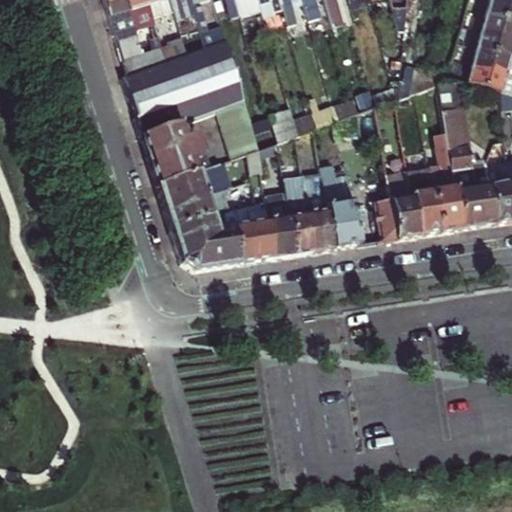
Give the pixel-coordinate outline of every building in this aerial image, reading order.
[(144,57),(130,13),(126,0),(104,0),(124,63),(144,57)] [(147,0),(126,0),(130,13),(149,7),(147,0)] [(190,0),(169,0),(170,1),(173,9),(178,8),(182,20),(189,17),(193,28),(198,26),(190,0)] [(236,0),(227,0),(230,10),(238,8),(236,0)] [(236,0),(238,8),(241,18),(262,13),(257,0),(236,0)] [(353,0),(356,10),(366,7),(364,0),(353,0)] [(491,2),(487,17),(511,24),(511,2),(508,2),(507,6),(491,2)] [(280,3),(271,5),(275,18),(284,16),(283,13),(280,3)] [(398,36),(403,34),(406,5),(390,9),(398,36)] [(296,30),(291,11),(283,13),(284,16),(288,32),(296,30)] [(511,24),(487,17),(482,33),(481,36),(498,41),(499,36),(511,39),(511,24)] [(206,51),(225,45),(221,30),(201,36),(206,51)] [(498,41),(481,36),(477,52),(510,60),(511,61),(511,39),(499,36),(498,41)] [(141,142),(179,128),(216,114),(242,104),(225,45),(206,51),(187,58),(175,62),(167,65),(129,79),(123,81),(141,142)] [(165,60),(163,52),(144,57),(124,63),(129,79),(167,65),(165,60)] [(510,60),(477,52),(473,68),(472,70),(489,74),(490,72),(506,76),(510,60)] [(173,57),(165,60),(167,65),(175,62),(173,57)] [(472,70),(467,86),(499,96),(511,99),(511,78),(505,77),(506,76),(490,72),(489,74),(472,70)] [(389,94),(372,99),(375,111),(395,104),(397,104),(399,86),(390,85),(390,88),(389,94)] [(355,118),(374,112),(375,111),(372,99),(352,105),(355,118)] [(230,163),(243,158),(255,154),(242,104),(216,114),(230,163)] [(447,147),(461,232),(484,229),(494,227),(488,188),(466,191),(464,176),(468,176),(467,170),(471,169),(462,111),(441,115),(447,147)] [(294,140),(298,139),(293,123),(292,117),(271,124),(277,146),(294,140)] [(313,133),(317,132),(312,117),(293,123),(298,139),(313,133)] [(179,128),(141,142),(156,189),(206,172),(216,168),(214,162),(209,164),(206,154),(199,156),(194,139),(184,142),(179,128)] [(255,154),(256,161),(277,157),(275,147),(255,154)] [(433,193),(440,236),(461,232),(447,147),(435,149),(438,169),(429,170),(433,193)] [(259,177),(256,161),(255,154),(243,158),(247,179),(259,177)] [(494,227),(511,224),(511,187),(509,167),(497,169),(499,186),(488,188),(494,227)] [(299,171),(304,199),(314,256),(334,252),(325,201),(313,203),(312,197),(316,197),(312,174),(307,175),(306,170),(299,171)] [(357,249),(351,210),(346,180),(334,181),(333,176),(327,177),(326,170),(320,171),(325,201),(334,252),(357,249)] [(213,195),(206,172),(156,189),(164,214),(183,207),(182,203),(202,197),(203,199),(213,195)] [(408,184),(417,239),(440,236),(433,193),(422,195),(418,174),(407,175),(408,184)] [(252,205),(247,182),(223,191),(219,193),(213,195),(203,199),(202,197),(182,203),(183,207),(164,214),(170,232),(220,216),(216,202),(227,199),(231,212),(236,210),(252,205)] [(389,204),(395,243),(417,239),(408,184),(386,187),(389,204)] [(216,202),(220,216),(229,213),(231,212),(227,199),(216,202)] [(297,205),(285,207),(293,259),(314,256),(304,199),(296,200),(297,205)] [(293,259),(285,207),(270,210),(269,204),(263,205),(273,262),(293,259)] [(389,204),(371,207),(378,246),(395,243),(389,204)] [(273,262),(263,205),(257,206),(258,212),(245,214),(247,226),(239,228),(233,229),(240,268),(273,262)] [(378,246),(371,207),(351,210),(357,249),(378,246)] [(194,275),(240,268),(233,229),(226,230),(225,223),(230,221),(229,213),(220,216),(170,232),(181,267),(194,275)]
